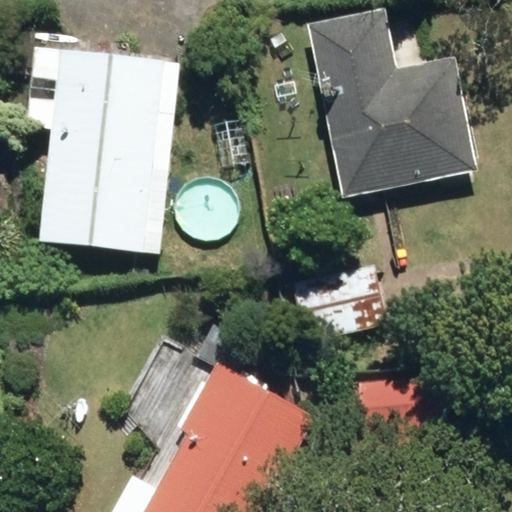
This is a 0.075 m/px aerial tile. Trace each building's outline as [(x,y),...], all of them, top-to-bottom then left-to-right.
[(322,30),(358,204),(492,175),(469,62),(412,75),(400,15),(322,30)] [(54,246),(171,260),(193,70),(52,52),(43,132),(68,136),(54,246)] [(221,129),(229,174),(260,168),(252,124),(221,129)] [(299,286),(309,341),(398,326),(389,270),(299,286)] [(234,363),(246,370),(258,349),(223,330),(208,359),(230,370),(234,363)] [(130,511),(283,511),(331,426),(231,369),(194,437),(203,441),(172,495),(147,482),(130,511)] [(369,388),(371,459),(464,454),(460,383),(369,388)]
